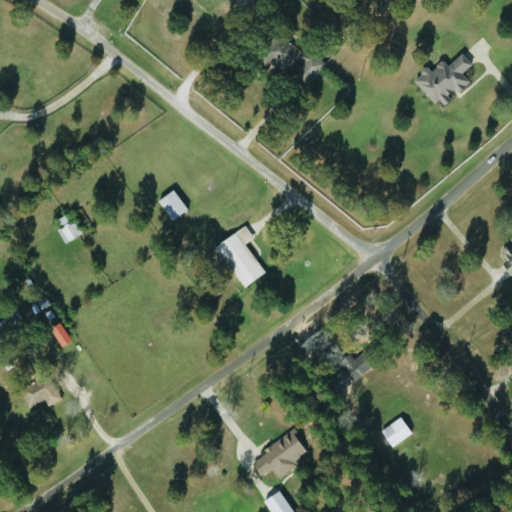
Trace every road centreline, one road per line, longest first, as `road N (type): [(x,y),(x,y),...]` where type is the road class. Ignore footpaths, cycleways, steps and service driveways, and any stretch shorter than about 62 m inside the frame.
road 1 (residential): [(0,508),(372,258),(511,134)]
road 2 (residential): [(372,258),(102,44),(30,0)]
road 3 (residential): [(372,258),(511,458)]
